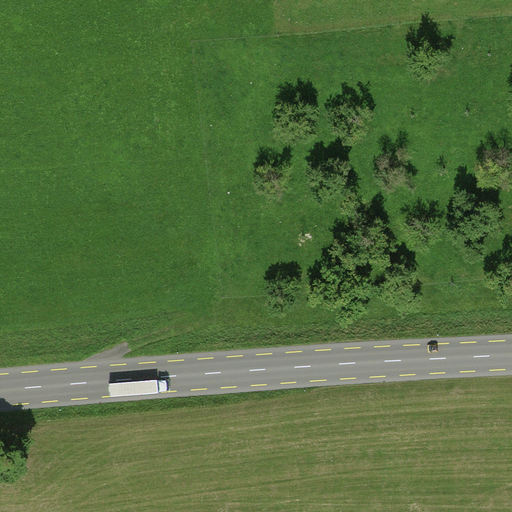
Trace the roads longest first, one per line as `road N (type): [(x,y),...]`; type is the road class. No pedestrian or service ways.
road 1 (primary): [(0,391),(511,356)]
road 2 (track): [(209,324),(152,337),(65,386)]
